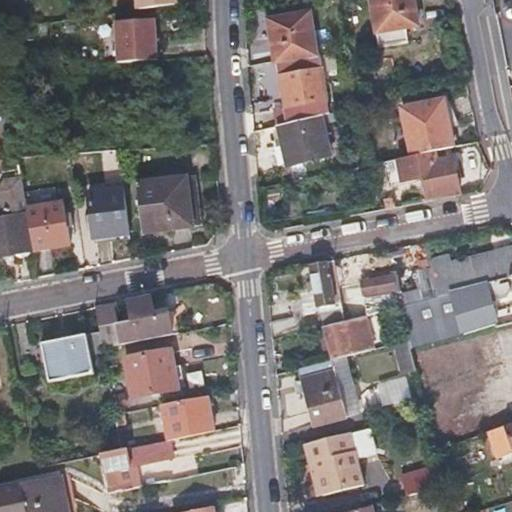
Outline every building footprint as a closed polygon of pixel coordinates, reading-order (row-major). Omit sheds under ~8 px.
[(137,0),(140,9),(178,4),(177,0),(137,0)] [(416,25),(412,0),(368,0),(374,32),(416,25)] [(264,19),(268,40),(271,60),(313,54),(306,13),(264,19)] [(158,61),(155,20),(115,23),(118,64),(158,61)] [(274,60),(285,121),(315,115),(327,112),(316,53),(313,54),(274,60)] [(451,146),(447,124),(442,100),(401,109),(410,156),(447,147),(451,146)] [(274,124),(279,144),(283,164),(323,154),(315,114),(274,124)] [(457,192),(447,147),(410,156),(382,162),(386,184),(416,178),(420,177),(425,198),(457,192)] [(420,177),(416,178),(420,199),(425,198),(420,177)] [(135,186),(138,209),(141,233),(199,227),(194,180),(135,186)] [(88,193),(91,215),(93,237),(121,235),(116,191),(88,193)] [(26,214),(32,252),(68,244),(60,203),(25,209),(26,214)] [(0,257),(32,252),(26,214),(16,216),(5,218),(5,215),(0,215),(0,257)] [(428,259),(430,268),(437,302),(399,311),(407,343),(441,336),(440,333),(493,320),(494,323),(511,318),(511,247),(508,248),(450,262),(448,255),(428,259)] [(346,323),(338,290),(332,260),(309,264),(319,312),(316,313),(319,329),(322,329),(346,323)] [(418,291),(396,296),(399,311),(437,302),(430,268),(413,271),(418,291)] [(338,290),(346,323),(364,319),(381,315),(399,311),(396,296),(391,275),(352,285),(352,286),(338,290)] [(94,307),(97,320),(99,332),(102,347),(173,334),(169,313),(154,316),(150,297),(128,301),(132,322),(118,324),(114,304),(94,307)] [(364,319),(346,323),(322,329),(330,361),(341,358),(371,351),(364,319)] [(55,340),(48,342),(41,344),(41,346),(38,347),(40,361),(44,360),(48,381),(92,372),(89,355),(85,335),(71,337),(70,332),(54,335),(55,340)] [(99,332),(85,335),(89,355),(103,352),(102,347),(99,332)] [(400,379),(415,375),(407,343),(399,345),(392,347),(400,379)] [(124,359),(128,378),(131,398),(176,390),(169,351),(124,359)] [(354,415),(341,358),(330,361),(296,369),(309,426),(354,415)] [(379,407),(413,398),(407,379),(374,388),(379,407)] [(161,405),(168,439),(213,429),(207,397),(161,405)] [(495,457),(511,451),(511,426),(488,435),(495,457)] [(362,487),(349,434),(303,444),(308,464),(314,463),(322,495),(362,487)] [(108,491),(120,489),(133,486),(128,465),(170,456),(168,439),(100,454),(108,491)] [(70,474),(59,477),(65,503),(76,500),(70,474)] [(0,511),(67,511),(65,503),(59,477),(0,488),(0,511)]
